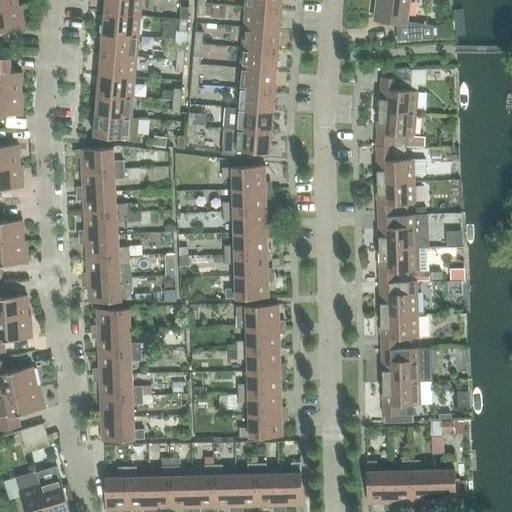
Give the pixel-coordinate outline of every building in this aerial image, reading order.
[(0,0),(0,9),(19,6),(17,0),(0,0)] [(141,15),(142,0),(106,0),(106,12),(141,15)] [(282,9),(282,0),(246,0),(246,6),(282,9)] [(408,22),(410,0),(377,0),(375,18),(397,21),(398,39),(451,36),(449,25),(434,24),(432,23),(432,25),(408,22)] [(206,14),(207,2),(199,1),(198,13),(206,14)] [(19,6),(0,9),(0,31),(25,27),(22,5),(19,6)] [(179,6),(178,18),(186,18),(187,6),(179,6)] [(246,6),(245,26),(280,29),(282,9),(246,6)] [(106,12),(104,32),(140,35),(141,15),(106,12)] [(186,30),(186,18),(178,18),(178,30),(186,30)] [(245,26),(243,46),(279,49),(280,29),(245,26)] [(203,43),(204,31),(196,30),(195,42),(203,43)] [(104,32),(102,52),(138,55),(140,35),(104,32)] [(194,54),(193,63),(201,63),(201,55),(202,55),(203,43),(195,42),(194,55),(194,54)] [(243,46),(241,67),(277,69),(279,49),(243,46)] [(177,47),(176,58),(184,59),(185,47),(177,47)] [(136,76),(138,55),(102,52),(100,73),(136,76)] [(184,59),(176,58),(175,71),(183,71),(184,59)] [(192,71),(193,71),(192,83),(200,83),(201,72),(205,72),(205,64),(201,64),(201,63),(193,63),(192,71)] [(276,90),(277,69),(241,67),(240,87),(276,90)] [(0,91),(21,92),(23,71),(0,69),(0,91)] [(136,76),(100,73),(98,93),(134,96),(136,76)] [(417,113),(419,90),(412,90),(413,79),(382,76),(380,110),(417,113)] [(199,95),(200,83),(192,83),(191,95),(199,95)] [(174,87),(174,99),(182,100),(182,88),(174,87)] [(240,87),(238,107),(274,110),(276,90),(240,87)] [(21,92),(0,91),(0,112),(23,114),(24,92),(21,92)] [(98,93),(97,113),(132,116),(134,96),(98,93)] [(174,99),(173,111),(181,112),(182,100),(174,99)] [(224,127),(225,127),(236,128),(272,131),(274,110),(238,107),(225,106),(224,127)] [(380,110),(377,145),(407,146),(414,146),(415,135),(417,113),(380,110)] [(190,111),(189,123),(196,124),(197,112),(190,111)] [(139,117),(132,116),(97,113),(95,135),(129,138),(128,140),(142,141),(143,134),(137,133),(139,117)] [(189,123),(187,135),(195,136),(196,124),(189,123)] [(239,154),(239,149),(271,152),(272,131),(236,128),(225,127),(223,153),(239,154)] [(186,148),(187,135),(179,135),(178,147),(186,148)] [(0,166),(20,165),(20,164),(19,143),(0,144),(0,166)] [(426,175),(426,159),(415,159),(415,158),(407,158),(407,146),(377,145),(378,181),(415,180),(415,175),(426,175)] [(82,156),(83,171),(125,169),(125,159),(115,160),(114,147),(82,148),(77,149),(77,156),(82,156)] [(0,166),(0,187),(24,186),(23,164),(20,164),(20,165),(0,166)] [(266,165),(233,166),(233,167),(223,167),(223,176),(233,176),(234,189),(271,188),(271,181),(266,181),(266,165)] [(126,177),(125,169),(83,171),(84,186),(79,186),(79,193),(117,191),(116,178),(126,177)] [(378,181),(379,215),(409,214),(409,203),(416,203),(415,180),(378,181)] [(271,194),(271,188),(234,189),(234,201),(224,201),(224,210),(267,209),(266,194),(271,194)] [(84,199),(85,214),(135,211),(135,202),(117,203),(117,191),(79,193),(80,199),(84,199)] [(234,219),(235,232),(272,231),(272,224),(267,224),(267,209),(224,210),(225,219),(234,219)] [(81,229),(82,236),(119,234),(118,221),(142,220),(142,211),(135,211),(85,214),(86,229),(81,229)] [(417,247),(420,247),(429,247),(429,213),(409,214),(379,215),(380,248),(417,247)] [(0,241),(24,240),(23,219),(0,220),(0,241)] [(225,245),(225,254),(268,252),(268,237),(272,237),(272,231),(235,232),(235,244),(225,245)] [(119,234),(82,236),(82,242),(87,242),(87,257),(130,255),(145,254),(145,246),(133,246),(133,233),(119,234)] [(443,249),(462,250),(462,237),(444,237),(443,249)] [(24,240),(0,241),(0,275),(2,276),(1,263),(28,262),(27,240),(24,240)] [(420,270),(420,247),(417,247),(380,248),(381,281),(411,281),(410,270),(420,270)] [(273,274),(273,267),(268,267),(268,252),(225,254),(226,263),(235,262),(236,275),(273,274)] [(175,275),(175,253),(165,254),(166,275),(175,275)] [(83,272),(84,279),(132,276),(131,264),(130,264),(130,255),(87,257),(88,272),(83,272)] [(273,280),(273,274),(236,275),(236,288),(226,288),(227,297),(269,296),(269,281),(273,280)] [(122,299),(132,298),(132,290),(133,289),(132,276),(84,279),(84,285),(89,285),(90,301),(122,299)] [(382,315),(419,314),(418,291),(411,291),(411,281),(381,281),(382,315)] [(0,317),(28,316),(28,315),(27,294),(2,295),(2,283),(0,283),(0,317)] [(284,326),(284,320),(280,320),(279,304),(246,305),(237,306),(237,315),(247,315),(247,327),(284,326)] [(94,324),(94,331),(131,330),(131,317),(140,316),(140,308),(97,310),(97,324),(94,324)] [(382,315),(382,348),(412,347),(412,337),(419,336),(419,314),(382,315)] [(0,351),(5,351),(5,339),(33,337),(31,315),(28,315),(28,316),(0,317),(0,351)] [(285,333),(284,326),(247,327),(247,340),(238,340),(238,349),(280,348),(280,333),(285,333)] [(132,342),(131,330),(94,331),(94,338),(99,337),(99,352),(142,351),(141,342),(132,342)] [(432,347),(420,347),(412,347),(382,348),(383,382),(420,381),(433,380),(432,347)] [(238,349),(238,350),(227,350),(227,358),(248,358),(248,370),(286,369),(285,363),(281,363),(280,348),(238,349)] [(95,368),(95,374),(133,373),(132,360),(142,360),(142,351),(99,352),(100,367),(95,368)] [(0,395),(38,387),(38,386),(33,366),(9,371),(6,359),(0,360),(0,395)] [(239,383),(239,392),(282,391),(281,376),(286,376),(286,369),(248,370),(248,383),(239,383)] [(143,385),(133,385),(133,373),(95,374),(96,381),(100,380),(101,395),(143,394),(143,396),(152,396),(151,385),(143,386),(143,385)] [(421,403),(420,381),(383,382),(384,415),(414,414),(414,403),(421,403)] [(0,430),(21,425),(18,413),(45,407),(40,385),(38,386),(38,387),(0,395),(0,405),(1,408),(0,407),(0,430)] [(249,401),(249,414),(287,413),(287,406),(282,406),(282,391),(239,392),(239,401),(249,401)] [(144,403),(143,396),(143,394),(101,395),(101,411),(97,411),(97,417),(134,416),(134,403),(144,403)] [(287,419),(287,413),(249,414),(249,426),(240,427),(240,436),(250,436),(283,435),(282,419),(287,419)] [(97,424),(102,424),(103,440),(135,439),(135,438),(144,438),(144,428),(135,429),(134,416),(97,417),(97,424)] [(453,420),(441,421),(442,430),(454,430),(453,420)] [(20,429),(24,441),(48,433),(45,422),(20,429)] [(51,445),(48,433),(24,441),(27,452),(51,445)] [(214,450),(214,464),(215,506),(230,506),(230,510),(237,510),(236,473),(223,473),(223,463),(223,450),(214,450)] [(433,468),(434,506),(440,505),(440,501),(456,500),(456,468),(455,468),(455,458),(446,458),(446,468),(433,468)] [(403,469),(390,469),(391,507),(397,506),(397,502),(412,502),(411,459),(402,459),(403,469)] [(427,506),(434,506),(433,468),(421,469),(420,459),(411,459),(412,502),(427,501),(427,506)] [(377,470),(377,460),(368,460),(368,470),(368,503),(384,502),(384,507),(391,507),(390,469),(377,470)] [(274,509),(280,509),(279,472),(267,472),(267,462),(258,463),(259,505),(274,505),(274,509)] [(287,505),(303,504),(302,471),(301,471),(301,462),(292,462),(292,472),(279,472),(280,509),(287,509),(287,505)] [(249,473),(236,473),(237,510),(244,510),(244,506),(259,505),(258,463),(249,463),(249,473)] [(180,464),(171,465),(172,507),(187,507),(187,511),(194,511),(193,474),(180,474),(180,464)] [(200,507),(215,506),(214,464),(205,464),(206,474),(193,474),(194,511),(201,511),(200,507)] [(137,465),(128,466),(129,508),(144,508),(144,511),(150,511),(150,475),(137,475),(137,465)] [(157,511),(157,508),(172,507),(171,465),(162,465),(162,475),(150,475),(150,511),(157,511)] [(107,511),(114,511),(114,509),(129,508),(128,466),(119,466),(119,476),(106,476),(107,509),(107,511)] [(36,470),(15,476),(26,511),(49,511),(41,482),(39,483),(36,472),(36,470)] [(44,470),(36,472),(39,483),(41,482),(47,480),(44,470)] [(60,476),(47,480),(41,482),(49,511),(70,511),(71,511),(70,510),(76,508),(70,487),(64,489),(60,476)]
